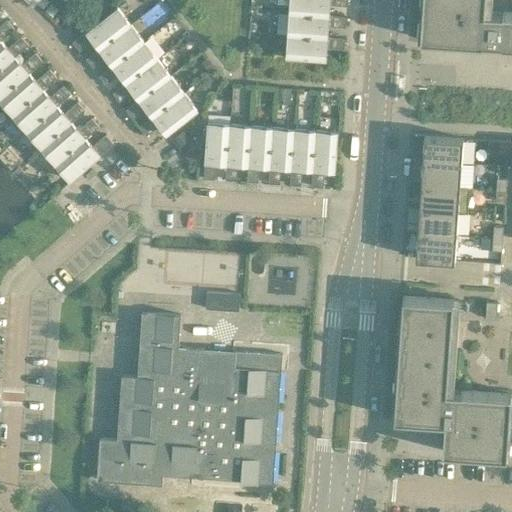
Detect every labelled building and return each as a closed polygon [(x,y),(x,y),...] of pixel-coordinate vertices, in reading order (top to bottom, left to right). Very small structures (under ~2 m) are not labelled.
[(347,0),(290,0),(290,12),(328,15),(329,4),(347,5),(347,0)] [(511,13),(484,12),(485,0),(422,0),(420,39),(478,43),(478,41),(500,43),(500,44),(511,45),(511,13)] [(100,47),(130,23),(117,6),(86,30),(87,30),(73,41),(79,50),(93,39),(100,47)] [(346,16),(328,15),(290,12),(288,34),(327,36),(327,26),(345,27),(346,16)] [(0,39),(1,39),(14,28),(7,20),(0,25),(0,39)] [(113,64),(143,40),(130,23),(100,47),(86,58),(92,67),(107,56),(113,64)] [(344,38),(327,36),(288,34),(287,56),(325,59),(326,47),(344,48),(344,38)] [(0,68),(15,56),(28,44),(21,36),(8,48),(1,39),(0,39),(0,68)] [(126,81),(157,57),(143,40),(113,64),(99,75),(106,83),(120,72),(126,81)] [(0,97),(29,72),(42,60),(35,52),(22,64),(15,56),(0,68),(0,97)] [(140,98),(170,74),(157,57),(126,81),(112,92),(119,101),(133,89),(140,98)] [(202,61),(210,72),(215,67),(207,57),(202,61)] [(43,89),(57,77),(49,69),(36,80),(29,72),(0,97),(14,114),(43,89)] [(153,115),(183,91),(170,74),(140,98),(126,109),(132,118),(146,106),(153,115)] [(28,130),(57,105),(71,93),(63,85),(50,97),(43,89),(14,114),(28,130)] [(290,101),(290,88),(278,87),(277,100),(290,101)] [(167,133),(197,109),(183,91),(153,115),(139,126),(146,134),(160,123),(167,133)] [(71,121),(85,109),(78,101),(64,113),(57,105),(28,130),(42,146),(71,121)] [(56,163),(85,138),(99,126),(92,118),(78,129),(71,121),(42,146),(56,163)] [(226,161),(229,123),(207,122),(204,160),(205,160),(203,178),(214,179),(215,161),(226,161)] [(248,163),(250,125),(229,123),(226,161),(225,179),(236,180),(237,162),(248,163)] [(269,164),(272,126),(250,125),(248,163),(247,181),(257,182),(259,164),(269,164)] [(291,166),(294,128),(272,126),(269,164),(268,182),(279,183),(280,165),(291,166)] [(313,168),(315,129),(294,128),(291,166),(290,184),(301,185),(302,167),(313,168)] [(335,169),(338,131),(315,129),(313,168),(311,185),(322,186),(323,168),(335,169)] [(190,140),(183,131),(174,138),(181,147),(190,140)] [(99,154),(113,142),(106,134),(92,146),(85,138),(56,163),(71,179),(100,154),(99,154)] [(424,135),(422,160),(461,162),(463,138),(424,135)] [(508,152),(509,141),(499,140),(498,152),(508,152)] [(187,159),(190,163),(199,156),(192,147),(183,154),(187,159)] [(422,160),(420,184),(459,186),(461,162),(422,160)] [(506,190),(506,178),(497,177),(496,189),(506,190)] [(420,184),(419,208),(458,211),(467,212),(469,186),(459,186),(420,184)] [(495,201),(505,201),(506,190),(496,189),(495,201)] [(419,208),(417,232),(456,234),(458,211),(419,208)] [(502,238),(503,226),(493,225),(493,237),(502,238)] [(415,257),(454,259),(456,234),(417,232),(415,257)] [(492,249),(501,249),(502,238),(493,237),(492,249)] [(238,292),(229,292),(206,290),(205,308),(228,309),(237,310),(238,292)] [(453,298),(442,297),(403,295),(394,417),(445,421),(442,450),(507,455),(511,392),(447,389),(453,298)] [(487,301),(487,304),(487,307),(486,317),(496,317),(497,301),(487,301)] [(178,346),(181,314),(142,312),(137,375),(121,374),(117,438),(100,437),(97,479),(162,484),(163,474),(241,479),(241,480),(273,482),(282,353),(178,346)]
